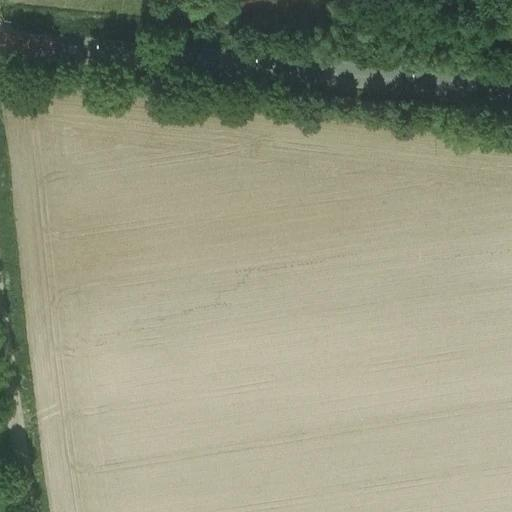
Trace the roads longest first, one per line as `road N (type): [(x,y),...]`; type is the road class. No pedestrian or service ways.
road 1 (unclassified): [(0,44),(511,83)]
road 2 (unclassified): [(0,286),(32,511)]
